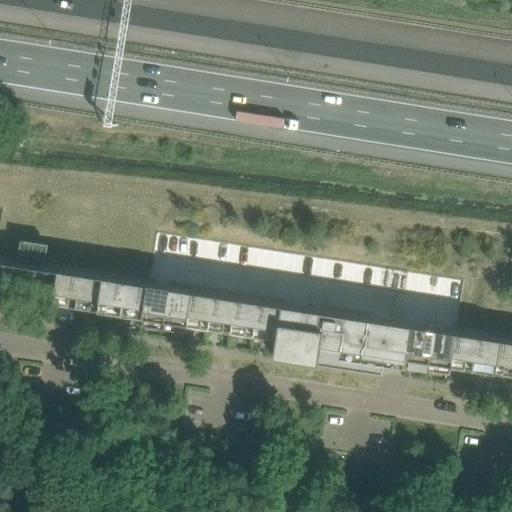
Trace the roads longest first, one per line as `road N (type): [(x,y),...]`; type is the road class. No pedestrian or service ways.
road 1 (motorway): [(0,63),(511,146)]
road 2 (residential): [(511,424),(0,344)]
road 3 (motorway): [(511,75),(34,0)]
